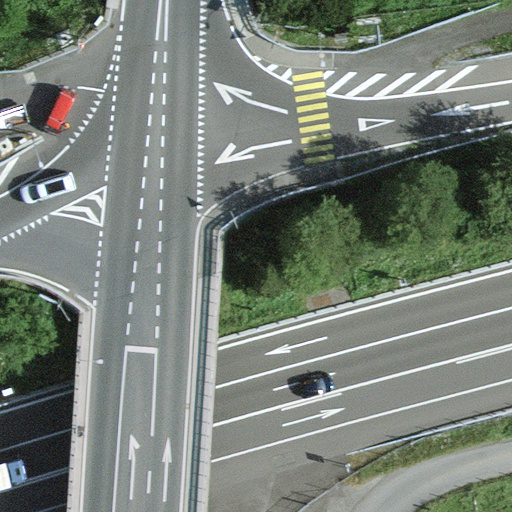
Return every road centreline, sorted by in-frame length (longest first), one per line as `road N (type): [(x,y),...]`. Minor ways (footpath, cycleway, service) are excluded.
road 1 (trunk): [(0,499),(511,310)]
road 2 (trunk): [(511,305),(0,448)]
road 3 (tertiary): [(422,116),(311,115),(260,102),(204,63),(167,0)]
road 4 (tertiary): [(422,116),(243,149),(152,183)]
road 5 (tertiary): [(113,270),(97,511)]
road 6 (tertiary): [(157,75),(142,113),(103,159),(0,217)]
road 7 (track): [(511,17),(408,49),(332,115)]
road 8 (tertiary): [(154,362),(160,244),(152,183)]
road 9 (tertiary): [(145,511),(154,362)]
road 10 (unclassified): [(382,511),(430,476),(511,452)]
road 11 (tertiary): [(113,270),(45,236),(0,234)]
